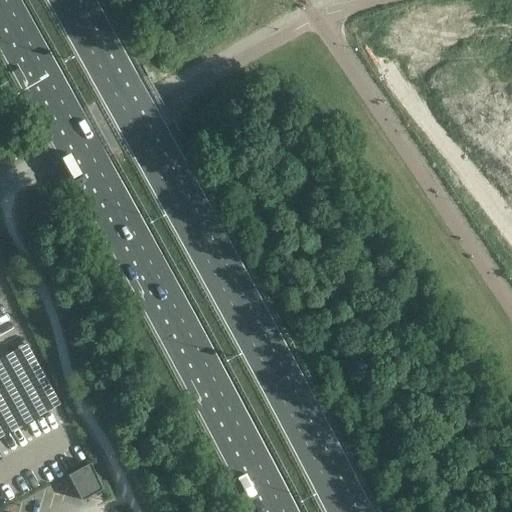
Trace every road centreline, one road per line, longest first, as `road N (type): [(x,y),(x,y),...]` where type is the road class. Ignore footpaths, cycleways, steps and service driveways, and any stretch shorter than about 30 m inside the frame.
road 1 (trunk): [(4,0),(282,511)]
road 2 (trunk): [(338,511),(62,0)]
